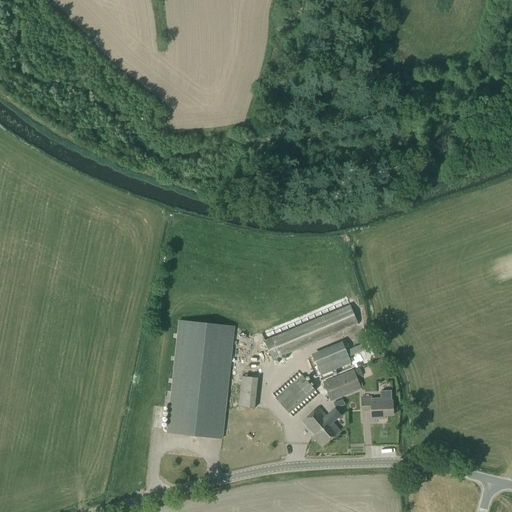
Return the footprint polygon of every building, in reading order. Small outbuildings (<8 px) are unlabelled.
[(280,359),(359,326),(350,304),(347,297),(261,333),(273,362),(280,359)] [(167,434),(221,440),(233,327),(179,321),(167,434)] [(341,336),(308,348),(311,355),(343,343),(341,336)] [(313,354),(317,370),(349,360),(344,345),(313,354)] [(359,368),(354,370),(358,378),(362,376),(359,368)] [(361,389),(353,370),(323,383),(330,402),(361,389)] [(315,390),(311,386),(307,382),(311,379),(305,372),(302,375),(301,375),(280,393),(279,392),(274,397),(289,414),(315,390)] [(241,377),(238,407),(254,409),(258,378),(241,377)] [(393,416),(392,400),(372,401),(372,396),(362,397),(362,411),(372,411),(372,419),(383,419),(383,416),(393,416)] [(343,400),(333,403),(336,409),(345,405),(343,400)] [(150,403),(147,424),(155,425),(159,404),(150,403)] [(341,415),(335,408),(327,415),(319,407),(301,422),(314,437),(312,438),(321,448),(340,431),(333,423),(341,415)]
